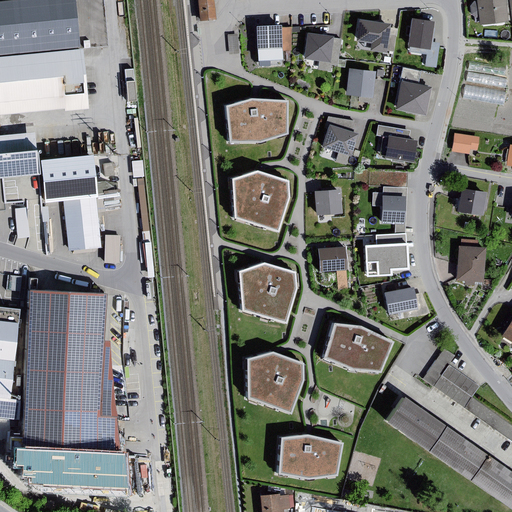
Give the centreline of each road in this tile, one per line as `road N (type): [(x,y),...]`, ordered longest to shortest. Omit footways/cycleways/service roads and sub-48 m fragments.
road 1 (residential): [(511,398),(431,283),(421,238),(426,166)]
road 2 (residential): [(426,166),(451,73),(455,0)]
road 3 (residential): [(383,0),(227,8)]
road 4 (unclassified): [(0,249),(137,283)]
